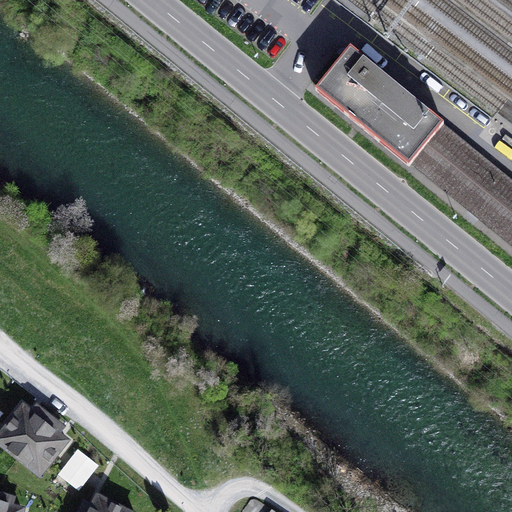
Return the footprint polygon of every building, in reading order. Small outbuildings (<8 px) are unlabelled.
[(446,127),(351,49),(324,81),(315,92),(359,129),(410,170),(413,167),(429,179),(477,220),(511,248),(511,181),(511,180),(462,140),(446,127)] [(0,444),(18,459),(50,419),(37,409),(32,415),(24,408),(0,437),(0,444)] [(59,436),(63,430),(50,419),(18,459),(40,476),(67,443),(59,436)] [(63,472),(84,488),(104,463),(84,446),(63,472)] [(11,508),(13,501),(0,497),(0,511),(22,511),(23,511),(11,508)] [(124,511),(98,499),(92,509),(86,506),(85,509),(82,511),(124,511)]
